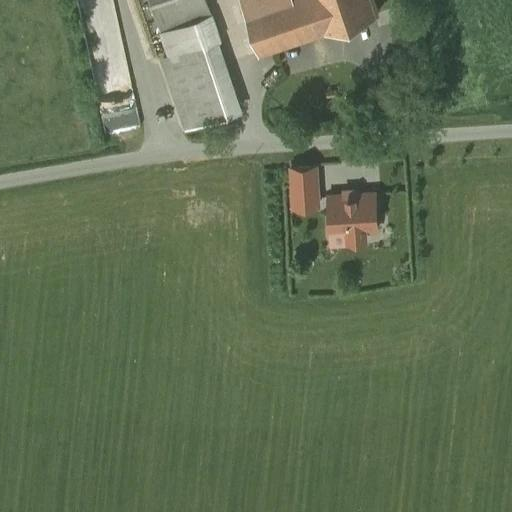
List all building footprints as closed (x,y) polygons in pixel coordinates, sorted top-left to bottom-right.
[(208,0),(150,0),(160,28),(212,10),(208,0)] [(242,0),(259,50),(377,11),(373,0),(242,0)] [(222,40),(212,10),(160,28),(169,54),(162,56),(186,127),(243,108),(220,41),(222,40)] [(98,87),(104,131),(142,126),(136,82),(98,87)] [(287,159),(288,205),(322,204),(324,241),(367,240),(366,228),(376,227),(375,185),(319,187),(318,158),(287,159)]
